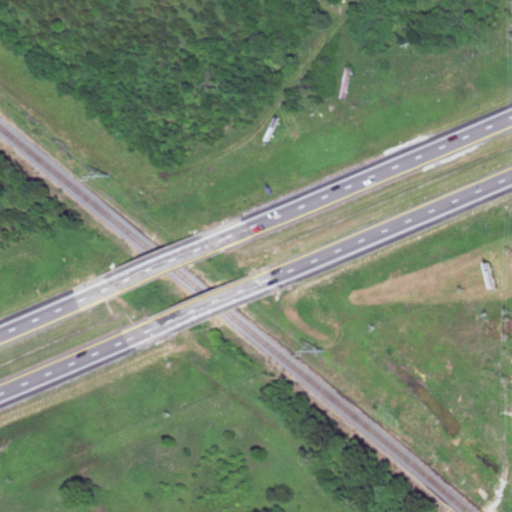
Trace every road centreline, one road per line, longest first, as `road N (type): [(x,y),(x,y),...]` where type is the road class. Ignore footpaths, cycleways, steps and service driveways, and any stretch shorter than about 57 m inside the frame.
road 1 (motorway): [(511,114),(225,237)]
road 2 (motorway): [(285,275),(511,177)]
road 3 (motorway): [(0,396),(163,327)]
road 4 (motorway): [(163,327),(285,275)]
road 5 (motorway): [(113,285),(0,332)]
road 6 (motorway): [(225,237),(113,285)]
